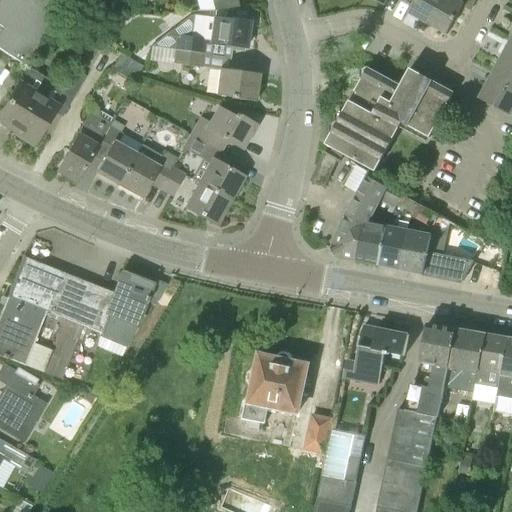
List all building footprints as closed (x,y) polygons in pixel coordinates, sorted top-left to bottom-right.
[(0,0),(0,51),(23,67),(69,0),(0,0)] [(209,0),(212,12),(214,12),(241,11),(237,0),(209,0)] [(413,0),(407,13),(428,24),(441,0),(413,0)] [(446,34),(463,4),(456,0),(441,0),(428,24),(446,34)] [(177,51),(206,55),(208,43),(246,48),(249,22),(246,22),(247,11),(241,11),(214,12),(213,18),(194,16),(191,38),(179,37),(177,51)] [(511,42),(510,41),(500,60),(511,66),(511,42)] [(206,55),(177,51),(175,64),(204,68),(206,55)] [(133,83),(143,66),(121,54),(111,70),(133,83)] [(511,91),(511,66),(500,60),(490,79),(511,91)] [(401,86),(396,83),(368,68),(352,97),(326,145),(371,170),(398,121),(429,138),(454,93),(410,69),(401,86)] [(33,146),(42,132),(41,132),(66,90),(30,69),(0,115),(0,121),(16,131),(14,134),(33,146)] [(259,74),(227,70),(220,69),(220,70),(216,95),(255,102),(259,74)] [(77,71),(69,85),(78,90),(86,76),(77,71)] [(511,91),(490,79),(479,99),(508,115),(511,107),(511,91)] [(256,126),(218,107),(209,123),(199,118),(190,134),(220,152),(227,141),(241,150),(256,126)] [(109,124),(92,114),(58,172),(76,182),(75,183),(78,184),(100,145),(110,127),(115,117),(114,117),(109,124)] [(137,154),(118,143),(122,135),(110,127),(100,145),(110,151),(97,173),(119,186),(142,146),(137,154)] [(230,200),(242,177),(215,161),(220,152),(190,134),(182,149),(210,165),(200,184),(230,200)] [(161,157),(142,146),(119,186),(142,199),(150,184),(158,189),(173,163),(176,158),(164,151),(161,157)] [(337,170),(323,162),(310,189),(325,196),(337,170)] [(172,197),(183,174),(177,171),(180,166),(173,163),(158,189),(172,197)] [(398,212),(406,198),(369,177),(345,219),(332,250),(335,257),(359,262),(364,230),(373,231),(386,206),(398,212)] [(216,226),(230,200),(200,184),(186,209),(216,226)] [(462,284),(486,242),(457,226),(447,245),(430,241),(422,276),(462,284)] [(381,267),(386,234),(373,231),(364,230),(359,262),(381,267)] [(401,271),(408,237),(386,234),(381,267),(401,271)] [(422,276),(430,241),(408,237),(401,271),(422,276)] [(116,294),(22,258),(0,314),(0,357),(24,367),(25,366),(61,381),(80,388),(100,339),(125,350),(145,301),(154,305),(167,285),(154,279),(153,283),(123,271),(122,273),(124,273),(116,294)] [(441,405),(445,387),(449,369),(456,330),(427,325),(419,363),(434,366),(429,388),(414,385),(409,411),(437,418),(438,419),(441,405)] [(405,356),(409,335),(364,327),(357,363),(347,361),(343,377),(379,385),(385,354),(389,355),(390,353),(405,356)] [(480,369),(487,335),(456,330),(449,369),(445,387),(474,393),(476,386),(479,368),(480,369)] [(499,397),(511,340),(487,335),(480,369),(479,368),(476,386),(498,390),(497,397),(499,397)] [(511,339),(511,340),(499,397),(511,399),(511,339)] [(293,361),(292,358),(290,355),(287,353),(284,353),(281,353),(279,354),(277,356),(276,359),(259,355),(249,406),(245,405),(242,420),(265,425),(268,410),(298,416),(309,366),(292,362),(293,361)] [(0,427),(25,442),(47,405),(33,397),(38,387),(3,367),(0,372),(0,380),(7,385),(0,397),(0,427)] [(417,511),(437,418),(409,411),(398,409),(376,511),(350,511),(366,436),(333,429),(323,476),(315,511),(417,511)] [(324,455),(333,418),(310,413),(302,449),(324,455)] [(8,458),(4,456),(0,453),(0,463),(2,460),(26,475),(34,462),(13,449),(8,458)] [(468,477),(473,457),(461,454),(457,474),(468,477)]
